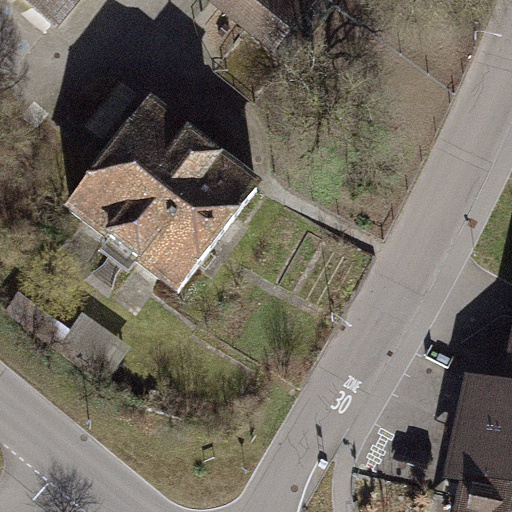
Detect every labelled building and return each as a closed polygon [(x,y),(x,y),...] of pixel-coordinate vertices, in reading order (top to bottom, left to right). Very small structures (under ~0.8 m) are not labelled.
[(0,0),(0,19),(42,55),(88,0),(0,0)] [(202,0),(267,53),(311,0),(202,0)] [(252,175),(140,89),(55,200),(167,285),(252,175)] [(511,313),(502,363),(498,380),(462,374),(459,388),(441,480),(456,483),(511,494),(511,313)] [(511,511),(511,494),(456,483),(449,511),(511,511)]
